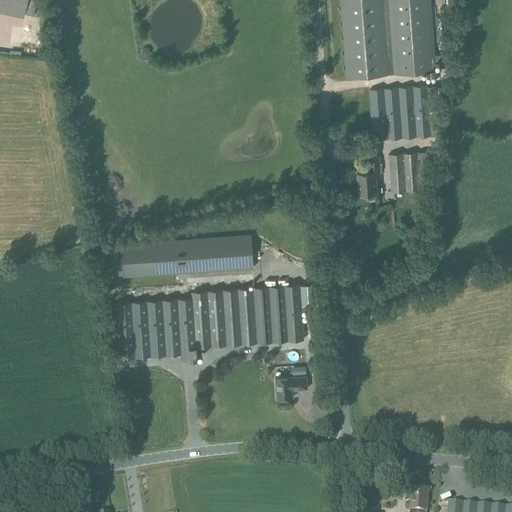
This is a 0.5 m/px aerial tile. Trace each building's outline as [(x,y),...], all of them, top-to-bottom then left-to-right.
[(0,0),(0,12),(22,17),(26,0),(0,0)] [(430,0),(340,0),(346,77),(436,70),(430,0)] [(436,84),(369,89),(372,131),(373,140),(440,135),(436,84)] [(431,151),(388,153),(391,191),(427,190),(431,151)] [(379,157),(368,158),(369,172),(357,173),(359,193),(377,192),(376,173),(380,173),(379,157)] [(378,184),(379,192),(389,191),(388,183),(378,184)] [(419,243),(419,226),(406,227),(407,243),(419,243)] [(251,234),(112,244),(115,277),(253,267),(251,234)] [(117,303),(120,357),(181,354),(182,359),(197,358),(196,346),(305,338),(305,334),(313,334),(312,322),(304,322),(303,304),(317,303),(315,283),(191,292),(192,298),(117,303)] [(292,388),(307,387),(306,374),(275,376),(276,397),(292,396),(292,388)] [(412,488),(409,511),(511,511),(511,506),(448,501),(447,511),(425,511),(428,490),(412,488)]
